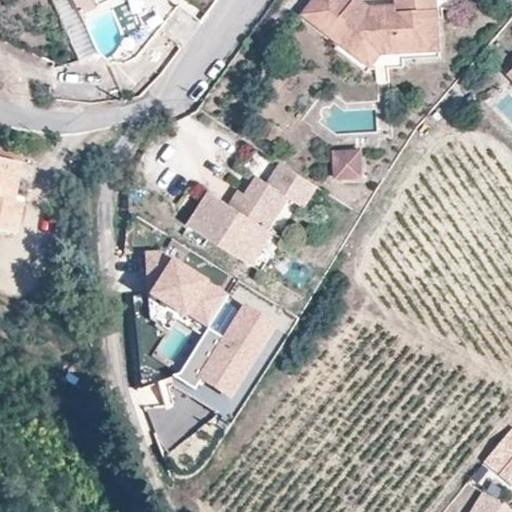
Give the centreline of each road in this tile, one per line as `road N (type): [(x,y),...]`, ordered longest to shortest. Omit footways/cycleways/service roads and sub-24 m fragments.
road 1 (residential): [(183,82),(121,153),(100,244),(118,379),(166,511)]
road 2 (residential): [(0,114),(78,122),(111,116),(183,82)]
